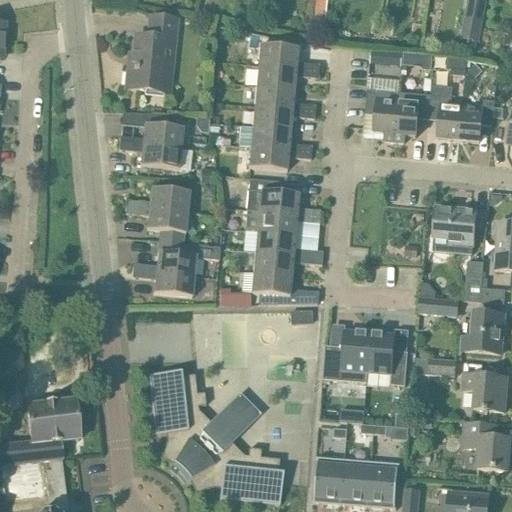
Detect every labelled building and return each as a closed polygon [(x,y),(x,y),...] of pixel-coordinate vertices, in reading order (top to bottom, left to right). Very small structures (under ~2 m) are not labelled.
[(325,27),(326,0),(316,0),(315,26),(325,27)] [(468,0),(460,41),(479,45),(487,4),(468,0)] [(177,24),(146,21),(144,39),(135,38),(132,70),(127,70),(125,91),(169,95),(175,42),(177,24)] [(260,47),(258,68),(305,72),(305,66),(296,65),(297,51),(260,47)] [(402,68),(403,54),(372,52),(371,66),(402,68)] [(403,54),(402,68),(416,69),(417,55),(403,54)] [(258,68),(256,88),(294,92),(295,78),(311,80),(312,66),(305,66),(305,72),(258,68)] [(483,74),(475,66),(465,76),(473,83),(483,74)] [(256,88),(255,109),(301,113),(302,106),(292,105),(294,92),(256,88)] [(431,98),(429,123),(440,124),(438,141),(460,143),(463,108),(452,107),(453,90),(431,88),(431,98)] [(394,141),(399,95),(377,93),(368,92),(365,116),(375,117),(373,135),(384,136),(383,140),(394,141)] [(418,122),(429,123),(431,98),(399,95),(394,141),(405,143),(406,138),(416,139),(418,122)] [(463,108),(460,143),(480,145),(481,127),(492,128),(494,103),(484,102),(483,110),(463,108)] [(255,109),(253,129),(290,133),(291,119),(307,120),(309,107),(302,106),(301,113),(255,109)] [(133,146),(180,151),(182,131),(168,129),(169,117),(146,116),(145,127),(143,141),(120,138),(119,152),(133,153),(133,146)] [(241,129),(239,149),(251,150),(297,154),(298,147),(289,146),(290,133),(253,129),(253,130),(241,129)] [(212,146),(221,146),(222,135),(213,134),(212,146)] [(141,168),(178,172),(190,173),(192,153),(180,151),(133,146),(133,153),(142,154),(141,168)] [(251,150),(249,170),(286,174),(288,160),(304,161),(305,147),(298,147),(297,154),(251,150)] [(213,172),(201,171),(200,184),(212,185),(213,172)] [(245,212),(245,213),(306,218),(307,211),(297,210),(298,196),(283,195),(284,185),(262,183),(248,182),(247,192),(245,212)] [(126,216),(139,217),(140,211),(187,216),(189,194),(152,190),(150,205),(127,202),(126,216)] [(473,249),(476,213),(436,209),(433,240),(450,242),(449,247),(473,249)] [(160,233),(159,244),(184,246),(187,216),(140,211),(139,217),(149,218),(147,232),(160,233)] [(246,215),(244,234),(257,235),(295,238),(296,224),(312,226),(314,212),(307,211),(306,218),(245,213),(245,215),(246,215)] [(511,225),(499,225),(495,272),(511,273),(511,280),(511,291),(511,225)] [(257,235),(255,255),(302,259),(302,265),(308,266),(310,253),(293,251),(295,238),(257,235)] [(134,266),(133,279),(146,281),(147,274),(194,279),(195,260),(218,263),(219,250),(203,249),(184,246),(159,244),(158,254),(157,268),(134,266)] [(405,257),(417,258),(417,248),(405,247),(405,257)] [(310,253),(308,266),(321,268),(322,254),(316,253),(310,253)] [(255,255),(253,275),(291,279),(292,265),(302,265),(302,259),(255,255)] [(465,304),(481,305),(482,292),(484,266),(468,265),(465,304)] [(375,267),(375,284),(404,285),(404,267),(375,267)] [(191,299),(194,279),(147,274),(146,281),(156,282),(154,296),(191,299)] [(253,278),(251,296),(263,297),(278,298),(278,307),(317,306),(319,294),(290,291),(291,281),(291,279),(253,275),(253,278)] [(219,290),(218,308),(250,308),(251,299),(242,298),(242,297),(230,296),(230,290),(219,290)] [(482,292),(481,305),(506,307),(507,294),(482,292)] [(458,319),(459,303),(420,300),(419,316),(458,319)] [(311,313),(290,314),(290,327),(312,327),(311,313)] [(501,356),(504,318),(473,316),(471,341),(464,340),(462,353),(501,356)] [(367,386),(368,376),(370,336),(367,336),(367,334),(357,333),(357,335),(344,334),(343,350),(326,348),(323,382),(367,386)] [(373,336),(370,336),(368,376),(391,378),(390,388),(405,389),(408,355),(394,354),(396,338),(383,337),(383,336),(373,335),(373,336)] [(0,389),(25,387),(21,353),(0,355),(0,389)] [(414,376),(455,380),(457,364),(429,361),(429,362),(415,360),(414,376)] [(194,491),(195,495),(212,490),(221,491),(220,501),(279,508),(281,487),(283,475),(277,474),(279,462),(260,460),(261,452),(249,450),(248,459),(244,458),(231,446),(251,426),(261,416),(240,395),(210,425),(198,413),(197,408),(206,407),(204,395),(196,396),(194,378),(182,379),(181,374),(149,377),(155,437),(166,436),(166,440),(167,444),(162,461),(165,462),(169,464),(174,467),(177,469),(180,471),(183,474),(186,477),(188,480),(190,484),(192,487),(194,491)] [(504,414),(507,381),(465,377),(464,393),(476,394),(474,412),(504,414)] [(49,463),(61,462),(59,444),(79,441),(75,402),(27,407),(31,445),(0,448),(0,466),(0,468),(49,463)] [(351,425),(363,426),(364,413),(352,412),(351,425)] [(411,421),(410,438),(420,439),(420,430),(421,421),(411,421)] [(507,474),(510,442),(487,440),(489,426),(466,424),(464,450),(479,451),(478,471),(507,474)] [(373,437),(374,428),(361,427),(361,436),(373,437)] [(374,428),(373,437),(386,438),(386,429),(374,428)] [(347,441),(347,432),(334,431),(333,440),(347,441)] [(313,506),(341,508),(345,462),(316,460),(316,461),(318,461),(314,504),(313,504),(313,506)] [(67,511),(61,462),(49,463),(51,472),(44,473),(49,511),(67,511)] [(341,508),(367,510),(371,464),(345,462),(341,508)] [(371,464),(367,510),(392,511),(396,511),(395,511),(398,468),(400,468),(400,467),(371,464)] [(405,492),(402,511),(419,511),(421,493),(405,492)] [(449,495),(447,511),(487,511),(489,499),(449,495)]
